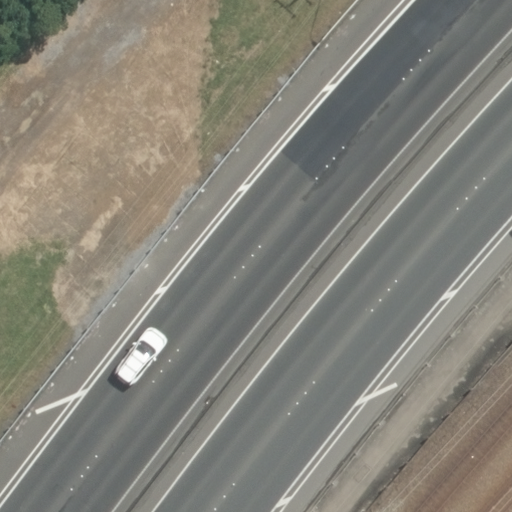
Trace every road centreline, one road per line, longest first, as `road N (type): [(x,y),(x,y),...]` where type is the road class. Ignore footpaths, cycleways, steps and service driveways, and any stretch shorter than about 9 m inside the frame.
road 1 (trunk): [(50,511),(233,257),(491,0)]
road 2 (trunk): [(511,153),(292,395),(208,511)]
